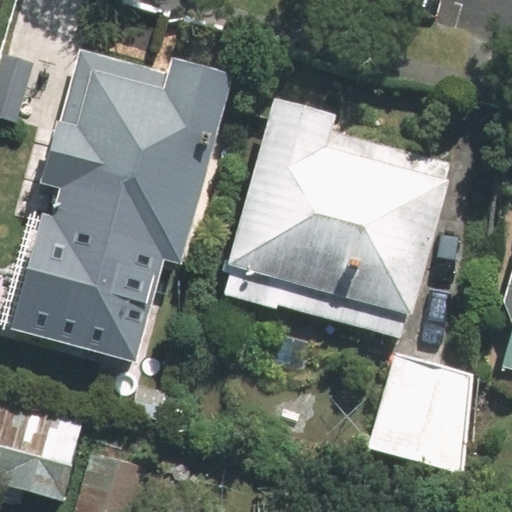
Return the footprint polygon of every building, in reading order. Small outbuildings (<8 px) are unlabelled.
[(58,39),(60,6),(16,3),(10,91),(39,93),(43,37),(58,39)] [(50,176),(63,179),(56,209),(43,206),(16,319),(147,350),(170,257),(189,262),(237,64),(86,28),(50,176)] [(467,132),(282,85),(231,284),(415,331),(467,132)] [(487,366),(402,349),(382,450),(467,467),(487,366)] [(61,408),(0,398),(0,478),(48,486),(61,408)]
